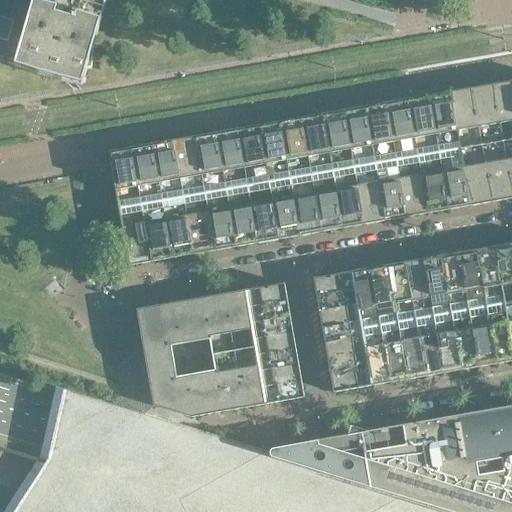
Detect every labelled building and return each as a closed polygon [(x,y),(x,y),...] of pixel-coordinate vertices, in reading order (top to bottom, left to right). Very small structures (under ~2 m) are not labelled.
[(93,45),(106,0),(34,0),(35,1),(27,1),(27,0),(26,27),(16,61),(15,67),(15,68),(36,74),(58,81),(77,86),(81,87),(82,86),(82,84),(84,77),(87,70),(93,45)] [(371,33),(95,82),(84,83),(82,84),(82,86),(81,87),(77,86),(80,89),(277,54),(390,34),(392,28),(327,9),(325,15),(370,27),(371,33)] [(511,198),(511,81),(450,92),(460,149),(470,206),(511,198)] [(70,86),(0,98),(0,102),(73,90),(70,86)] [(460,149),(450,92),(429,96),(439,153),(460,149)] [(439,153),(429,96),(408,99),(418,156),(439,153)] [(418,156),(408,99),(386,103),(396,160),(418,156)] [(396,160),(386,103),(365,107),(375,164),(396,160)] [(375,164),(365,107),(344,110),(354,168),(375,164)] [(354,168),(344,110),(322,114),(332,171),(354,168)] [(332,171),(322,114),(301,118),(311,175),(332,171)] [(311,175),(301,118),(280,122),(290,179),(311,175)] [(290,179),(280,122),(259,125),(269,182),(290,179)] [(269,182),(259,125),(237,129),(247,186),(269,182)] [(247,186),(237,129),(216,133),(226,190),(247,186)] [(226,190),(216,133),(195,136),(205,194),(226,190)] [(205,194),(195,136),(174,140),(184,197),(205,194)] [(184,197),(174,140),(152,144),(162,201),(184,197)] [(162,201),(152,144),(131,148),(141,205),(162,201)] [(141,205),(131,148),(108,152),(119,209),(141,205)] [(470,206),(460,149),(439,153),(449,210),(470,206)] [(449,210),(439,153),(418,156),(428,214),(449,210)] [(428,214),(418,156),(396,160),(406,217),(428,214)] [(406,217),(396,160),(375,164),(385,221),(406,217)] [(385,221),(375,164),(354,168),(364,225),(385,221)] [(364,225),(354,168),(332,171),(343,228),(364,225)] [(343,228),(332,171),(311,175),(321,232),(343,228)] [(0,193),(81,179),(62,273),(55,279),(63,288),(87,173),(61,178),(62,179),(57,180),(56,179),(51,180),(52,183),(42,185),(42,182),(0,189),(0,193)] [(321,232),(311,175),(290,179),(300,236),(321,232)] [(300,236),(290,179),(269,182),(279,240),(300,236)] [(279,240),(269,182),(247,186),(257,243),(279,240)] [(257,243),(247,186),(226,190),(236,247),(257,243)] [(236,247),(226,190),(205,194),(215,251),(236,247)] [(215,251),(205,194),(184,197),(194,254),(215,251)] [(194,254),(184,197),(162,201),(172,258),(194,254)] [(172,258),(162,201),(141,205),(151,262),(172,258)] [(151,262),(141,205),(119,209),(129,266),(151,262)] [(511,243),(494,247),(504,304),(511,350),(511,243)] [(504,304),(494,247),(476,250),(486,307),(504,304)] [(486,307),(476,250),(458,253),(468,310),(486,307)] [(468,310),(458,253),(441,256),(451,313),(468,310)] [(451,313),(441,256),(423,259),(433,316),(451,313)] [(433,316),(423,259),(405,262),(415,319),(433,316)] [(415,319),(405,262),(387,265),(397,322),(415,319)] [(397,322),(387,265),(370,268),(380,325),(397,322)] [(380,325),(370,268),(352,271),(355,288),(358,304),(361,320),(362,329),(380,325)] [(355,288),(352,271),(313,278),(316,295),(355,288)] [(287,300),(284,283),(245,290),(248,306),(287,300)] [(358,304),(355,288),(316,295),(319,311),(358,304)] [(119,382),(122,380),(114,371),(51,299),(43,290),(39,293),(119,382)] [(257,355),(254,339),(251,323),(248,306),(245,290),(136,309),(153,406),(191,417),(265,404),(262,388),(259,372),(257,355)] [(290,316),(287,300),(248,306),(251,323),(290,316)] [(361,320),(358,304),(319,311),(322,327),(361,320)] [(511,361),(511,350),(504,304),(486,307),(496,364),(511,361)] [(496,364),(486,307),(468,310),(478,367),(496,364)] [(478,367),(468,310),(451,313),(461,370),(478,367)] [(461,370),(451,313),(433,316),(443,373),(461,370)] [(293,332),(290,316),(251,323),(254,339),(293,332)] [(443,373),(433,316),(415,319),(425,376),(443,373)] [(425,376),(415,319),(397,322),(407,380),(425,376)] [(363,337),(362,329),(361,320),(322,327),(325,344),(363,337)] [(407,380),(397,322),(380,325),(390,383),(407,380)] [(390,383),(380,325),(362,329),(363,337),(366,353),(369,369),(372,386),(390,383)] [(295,349),(294,340),(293,332),(254,339),(257,355),(295,349)] [(366,353),(363,337),(325,344),(327,360),(366,353)] [(298,365),(295,349),(257,355),(259,372),(298,365)] [(369,369),(366,353),(327,360),(330,376),(369,369)] [(301,381),(298,365),(259,372),(262,388),(301,381)] [(372,386),(369,369),(330,376),(333,393),(372,386)] [(304,398),(301,381),(262,388),(265,404),(304,398)] [(511,511),(511,405),(368,431),(355,427),(350,426),(347,435),(277,447),(272,448),(273,453),(279,455),(278,456),(277,457),(276,457),(275,458),(274,458),(455,511),(511,511)]
